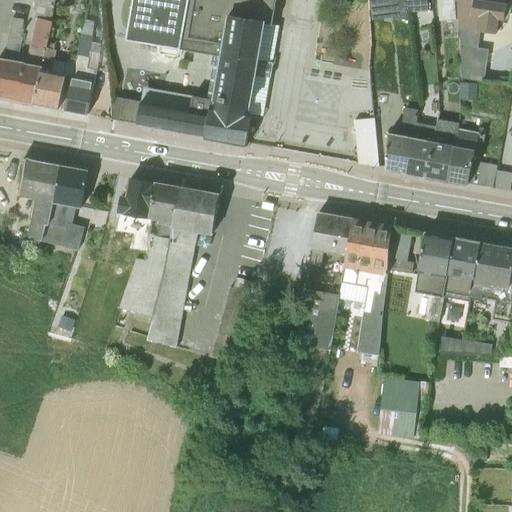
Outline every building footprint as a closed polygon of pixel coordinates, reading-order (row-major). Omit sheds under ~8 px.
[(35,0),(33,11),(36,11),(36,13),(37,13),(27,56),(16,54),(6,98),(34,103),(54,0),(35,0)] [(182,49),(190,0),(133,0),(127,39),(181,49),(182,49)] [(142,101),(139,118),(138,123),(205,135),(204,138),(206,139),(222,141),(229,143),(244,146),(247,146),(252,115),(246,114),(246,113),(247,106),(251,107),(266,23),(272,24),(276,0),(190,0),(182,49),(213,54),(221,55),(213,99),(207,98),(144,87),(142,101)] [(370,0),(372,20),(408,16),(408,14),(406,0),(370,0)] [(426,0),(406,0),(408,14),(428,11),(426,0)] [(455,20),(454,0),(436,0),(438,21),(455,20)] [(482,0),(456,0),(457,26),(496,33),(499,19),(503,19),(506,3),(482,0)] [(16,54),(23,19),(11,17),(1,58),(0,58),(0,97),(6,98),(16,54)] [(94,21),(85,19),(65,109),(87,114),(95,82),(94,81),(97,69),(99,53),(91,51),(89,51),(94,21)] [(247,106),(246,113),(263,115),(279,25),(272,24),(266,23),(251,107),(247,106)] [(488,74),(488,43),(464,42),(464,74),(488,74)] [(59,108),(66,73),(72,74),(76,58),(70,56),(66,63),(54,61),(56,49),(46,47),(34,103),(59,108)] [(221,55),(213,54),(211,65),(214,66),(207,98),(213,99),(221,55)] [(66,73),(59,108),(65,108),(72,74),(66,73)] [(459,99),(476,99),(477,83),(458,82),(459,99)] [(139,118),(142,101),(118,97),(116,104),(111,103),(112,119),(127,121),(128,116),(139,118)] [(407,172),(420,110),(405,107),(400,134),(388,132),(385,167),(407,172)] [(431,112),(420,110),(407,172),(427,175),(435,129),(428,127),(431,112)] [(358,163),(379,167),(374,118),(354,120),(358,163)] [(427,175),(447,179),(459,123),(437,118),(427,175)] [(485,133),(458,128),(447,179),(493,187),(496,170),(497,165),(479,161),(485,133)] [(49,225),(60,165),(25,159),(22,158),(15,195),(31,198),(25,236),(33,238),(31,250),(38,252),(45,224),(49,225)] [(82,208),(88,171),(60,165),(49,225),(45,224),(42,241),(48,242),(78,250),(84,227),(72,224),(76,207),(82,208)] [(511,172),(496,170),(493,187),(511,190),(511,172)] [(155,182),(131,178),(127,197),(122,196),(117,223),(138,227),(134,252),(145,254),(149,228),(150,228),(151,218),(155,182)] [(170,238),(180,186),(155,182),(151,218),(158,220),(158,223),(157,235),(170,238)] [(213,234),(220,193),(180,186),(170,238),(150,234),(145,259),(135,258),(120,308),(152,316),(147,341),(177,348),(199,232),(213,234)] [(263,202),(262,208),(274,211),(276,205),(263,202)] [(347,255),(353,219),(318,212),(309,263),(320,265),(323,251),(347,255)] [(391,226),(353,219),(347,255),(340,297),(365,301),(358,352),(379,354),(387,268),(391,233),(391,226)] [(426,232),(415,290),(441,295),(445,274),(447,274),(454,237),(426,232)] [(408,260),(412,237),(391,233),(387,268),(412,273),(413,272),(415,262),(408,260)] [(445,274),(441,295),(469,301),(470,296),(481,242),(454,237),(447,274),(445,274)] [(511,272),(511,247),(481,242),(470,296),(481,299),(483,294),(495,297),(492,319),(511,321),(511,312),(511,284),(510,284),(511,272)] [(234,363),(253,293),(231,286),(211,356),(234,363)] [(338,295),(305,289),(296,343),(329,350),(338,295)] [(280,310),(266,308),(262,334),(276,336),(280,310)] [(74,321),(62,316),(57,327),(70,332),(74,321)] [(105,349),(108,338),(92,333),(89,344),(105,349)] [(442,337),(440,353),(459,354),(462,339),(442,337)] [(490,356),(492,344),(462,339),(459,354),(490,356)] [(511,356),(499,356),(499,367),(511,367),(511,356)] [(384,381),(377,434),(413,439),(420,386),(384,381)] [(486,445),(473,445),(473,462),(486,462),(486,445)]
